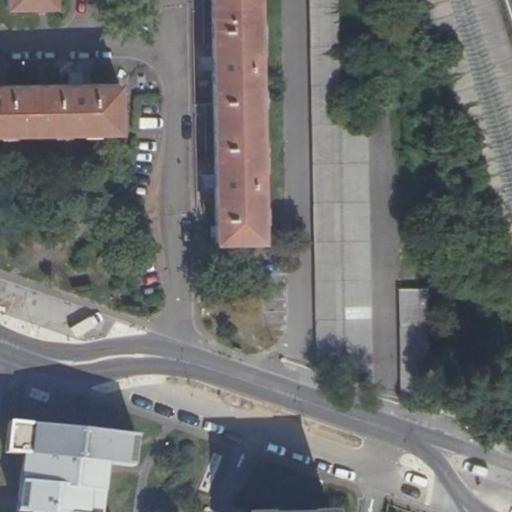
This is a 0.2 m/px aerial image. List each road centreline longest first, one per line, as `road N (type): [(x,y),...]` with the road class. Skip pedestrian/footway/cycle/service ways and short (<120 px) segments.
road 1 (residential): [(0,342),(75,363),(145,356),(218,371),(425,449)]
road 2 (motorway): [(456,0),(511,173)]
